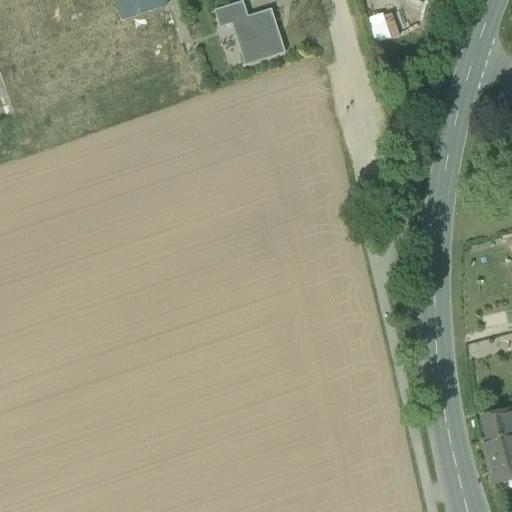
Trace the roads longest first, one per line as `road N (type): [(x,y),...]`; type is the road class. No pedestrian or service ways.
road 1 (tertiary): [(471,63),(444,170),(433,285),(439,394),(466,511)]
road 2 (residential): [(324,0),(364,159)]
